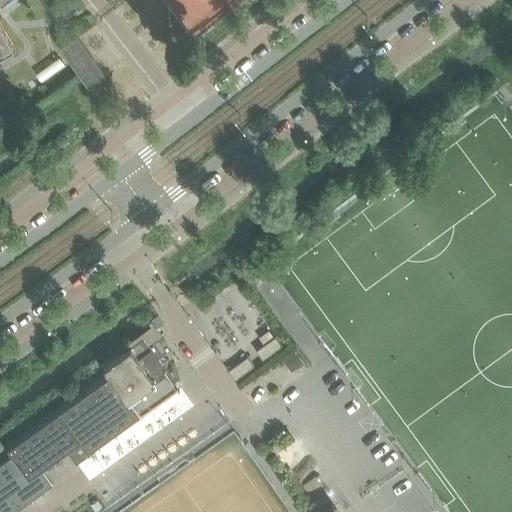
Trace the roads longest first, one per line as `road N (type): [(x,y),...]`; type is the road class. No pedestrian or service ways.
road 1 (residential): [(146,216),(428,0)]
road 2 (residential): [(346,0),(117,175)]
road 3 (residential): [(0,323),(146,216)]
road 4 (residential): [(117,175),(0,260)]
